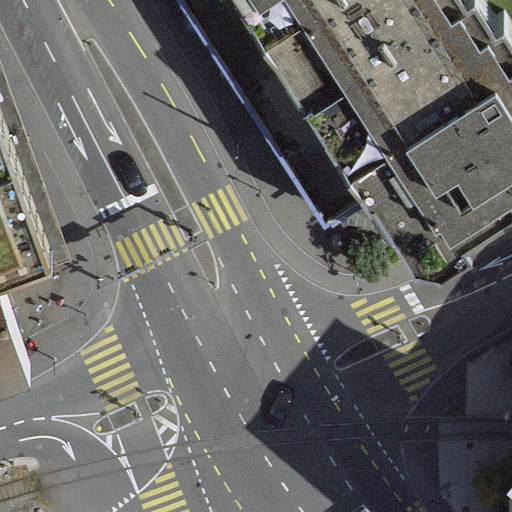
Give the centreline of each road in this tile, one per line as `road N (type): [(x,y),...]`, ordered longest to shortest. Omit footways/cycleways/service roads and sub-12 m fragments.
road 1 (primary): [(66,0),(191,225),(261,377)]
road 2 (residential): [(511,275),(392,336),(261,377)]
road 3 (residential): [(261,377),(113,377),(0,424)]
road 4 (residential): [(0,433),(66,453),(111,511)]
road 5 (primary): [(261,377),(320,496)]
